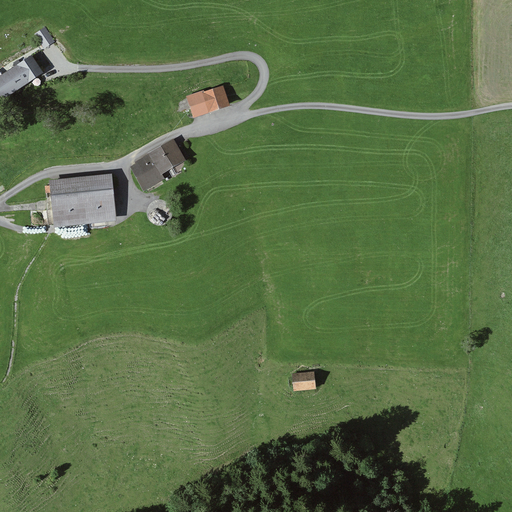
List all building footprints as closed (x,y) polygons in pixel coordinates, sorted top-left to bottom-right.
[(58,41),(46,25),(36,32),(48,49),(58,41)] [(37,53),(0,77),(0,84),(9,98),(50,71),(37,53)] [(227,83),(192,93),(199,117),(234,106),(227,83)] [(179,138),(135,164),(149,189),(194,163),(179,138)] [(118,174),(55,180),(58,205),(60,227),(122,221),(118,174)] [(320,371),(299,373),(300,389),(321,388),(320,371)]
